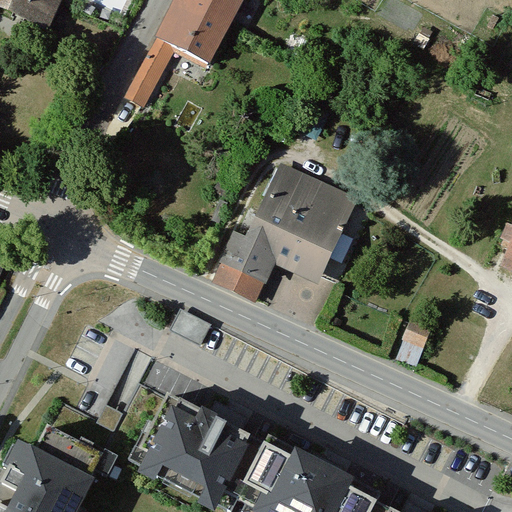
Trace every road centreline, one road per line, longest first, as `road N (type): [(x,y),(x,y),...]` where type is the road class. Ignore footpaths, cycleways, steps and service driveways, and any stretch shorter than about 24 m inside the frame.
road 1 (unclassified): [(75,239),(511,438)]
road 2 (unclassified): [(51,229),(70,172),(160,0)]
road 3 (residential): [(0,392),(75,239)]
